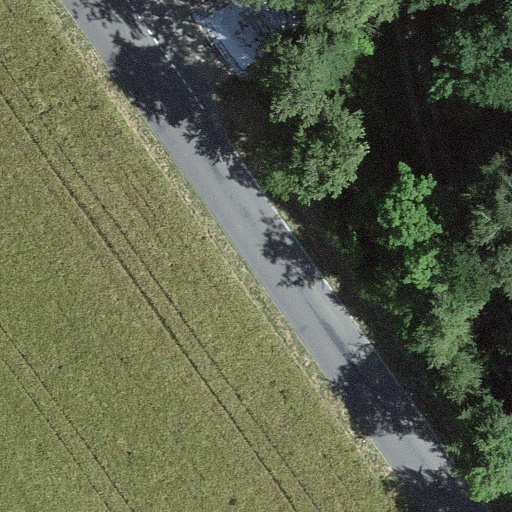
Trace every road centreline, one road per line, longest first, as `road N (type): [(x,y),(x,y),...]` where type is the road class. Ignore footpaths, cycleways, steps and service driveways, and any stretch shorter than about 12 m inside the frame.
road 1 (tertiary): [(98,0),(457,511)]
road 2 (track): [(416,0),(463,238),(511,360)]
